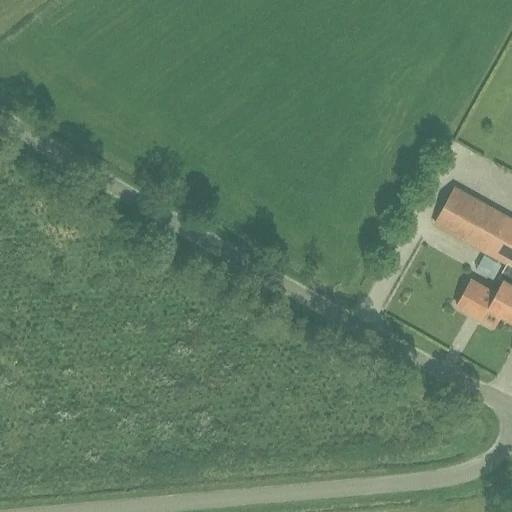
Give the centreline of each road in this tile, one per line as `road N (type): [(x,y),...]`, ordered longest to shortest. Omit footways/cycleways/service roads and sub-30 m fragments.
road 1 (unclassified): [(511,412),(235,260),(0,118)]
road 2 (unclassified): [(123,511),(441,481),(488,467),(511,446)]
